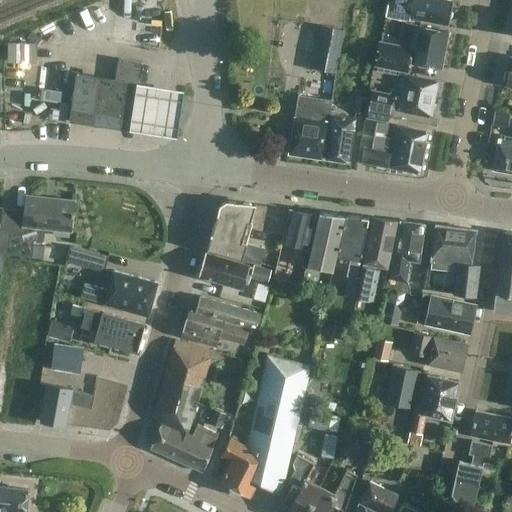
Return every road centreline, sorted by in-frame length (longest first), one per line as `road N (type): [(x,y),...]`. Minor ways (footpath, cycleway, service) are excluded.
road 1 (residential): [(440,511),(482,318),(495,209)]
road 2 (unclassified): [(127,463),(126,442),(203,173)]
road 3 (unclassified): [(448,204),(203,173)]
road 4 (residential): [(448,204),(484,0)]
road 5 (unclassified): [(0,159),(203,173)]
road 6 (unclassified): [(203,173),(203,55),(193,5)]
road 7 (residential): [(127,463),(0,441)]
